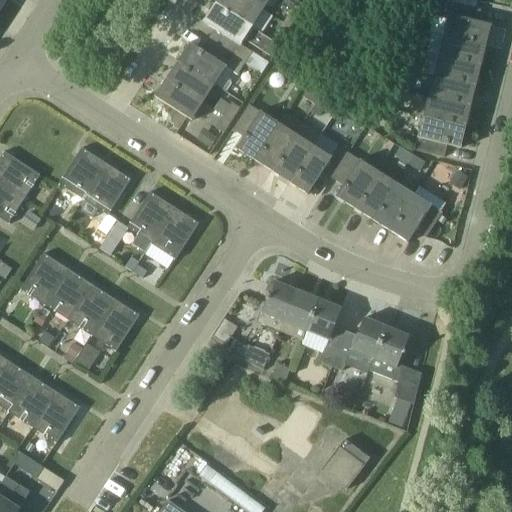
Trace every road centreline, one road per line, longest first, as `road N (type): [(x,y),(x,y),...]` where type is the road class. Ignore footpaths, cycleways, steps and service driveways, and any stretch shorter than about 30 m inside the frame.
road 1 (residential): [(263,222),(355,271),(445,288),(469,259),(511,80)]
road 2 (residential): [(83,498),(263,222)]
road 3 (residential): [(105,119),(263,222)]
road 4 (residential): [(105,119),(184,0)]
